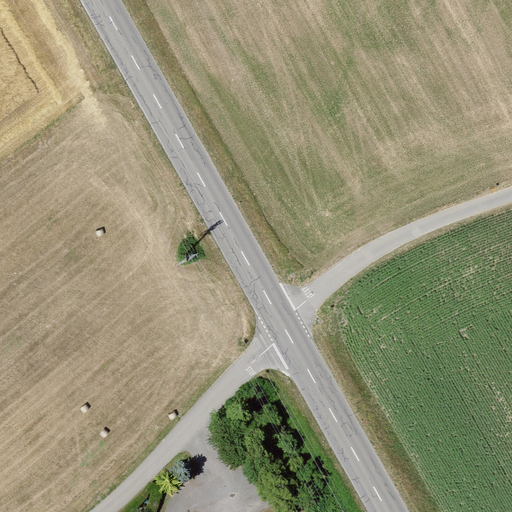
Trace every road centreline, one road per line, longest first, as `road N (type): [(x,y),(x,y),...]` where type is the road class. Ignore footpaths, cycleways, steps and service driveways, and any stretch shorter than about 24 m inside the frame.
road 1 (secondary): [(283,327),(99,0)]
road 2 (track): [(283,327),(357,261),(511,193)]
road 3 (residential): [(103,511),(283,327)]
road 4 (secondary): [(387,511),(283,327)]
